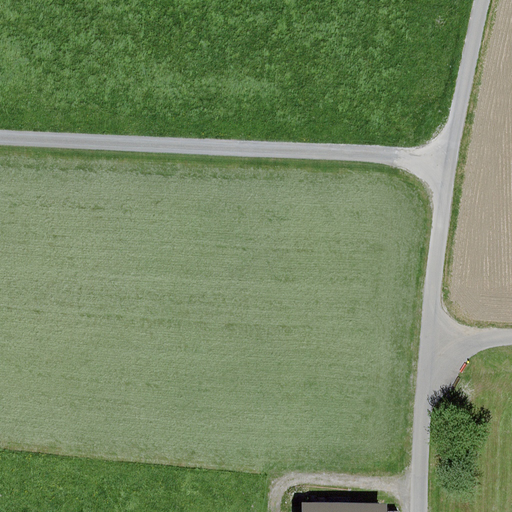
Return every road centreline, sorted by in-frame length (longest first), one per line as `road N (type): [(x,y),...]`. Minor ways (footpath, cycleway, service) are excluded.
road 1 (track): [(0,141),(444,161)]
road 2 (residential): [(429,511),(444,161)]
road 3 (track): [(482,0),(444,161)]
